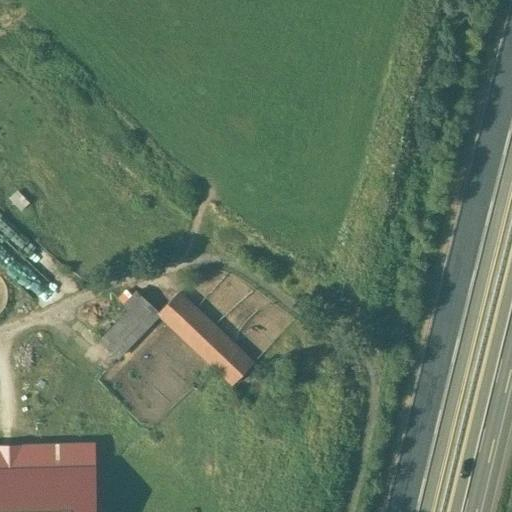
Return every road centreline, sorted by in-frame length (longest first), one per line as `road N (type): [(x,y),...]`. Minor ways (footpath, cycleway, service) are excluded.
road 1 (motorway): [(511,125),(415,511)]
road 2 (motorway): [(466,511),(511,328)]
